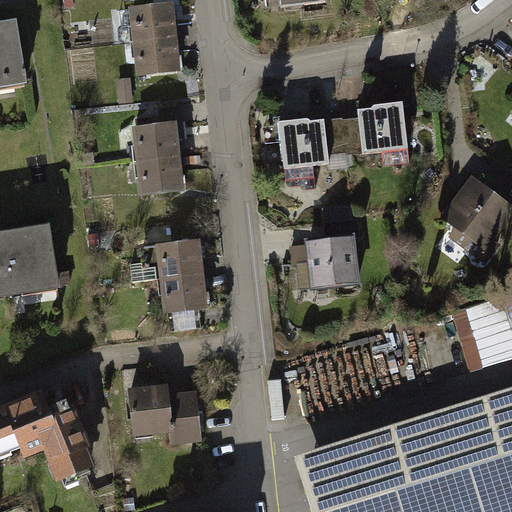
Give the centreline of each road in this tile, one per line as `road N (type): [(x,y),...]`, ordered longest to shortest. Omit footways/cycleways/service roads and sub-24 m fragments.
road 1 (residential): [(220,78),(262,456)]
road 2 (residential): [(220,78),(428,39),(501,0)]
